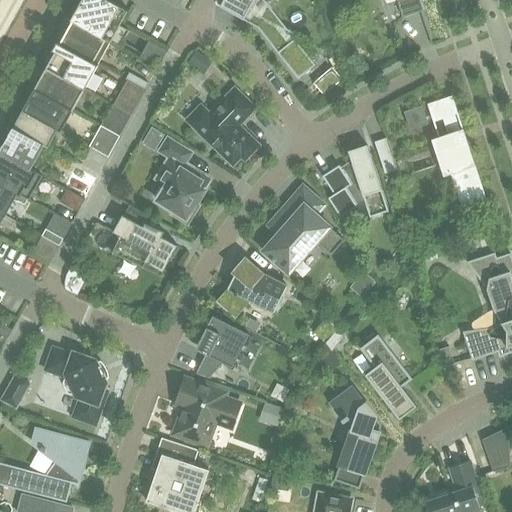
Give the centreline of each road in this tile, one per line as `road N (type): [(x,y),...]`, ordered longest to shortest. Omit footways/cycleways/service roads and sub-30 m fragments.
road 1 (residential): [(166,348),(226,239),(312,139)]
road 2 (residential): [(312,139),(447,63),(501,45)]
road 3 (residential): [(388,511),(404,462),(439,429),(511,393)]
road 4 (residential): [(115,511),(166,348)]
road 5 (residential): [(193,24),(259,74),(312,139)]
road 6 (residential): [(41,296),(166,348)]
